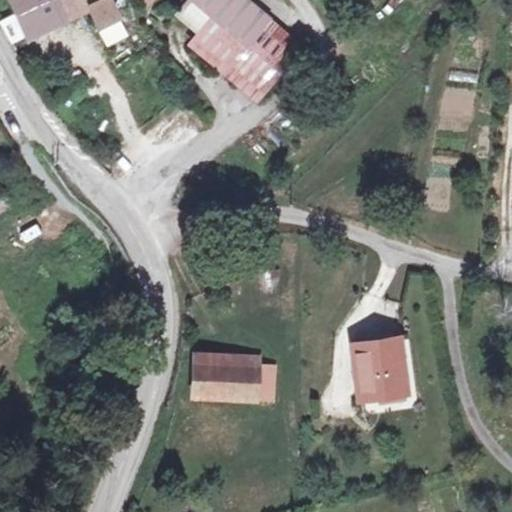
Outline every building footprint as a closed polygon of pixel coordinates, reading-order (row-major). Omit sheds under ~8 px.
[(11,0),(17,12),(1,22),(13,42),(90,9),(84,0),(11,0)] [(84,0),(90,9),(100,0),(84,0)] [(100,0),(90,9),(101,29),(128,11),(121,0),(100,0)] [(295,51),(234,0),(193,0),(177,18),(198,35),(189,48),(252,101),(295,51)] [(100,31),(102,44),(125,40),(123,27),(100,31)] [(439,113),(429,164),(460,169),(470,118),(439,113)] [(4,197),(0,199),(0,216),(11,210),(4,197)] [(395,341),(351,347),(357,400),(402,395),(395,341)] [(190,400),(200,401),(250,403),(249,363),(216,361),(216,352),(203,351),(201,361),(188,360),(190,400)]
